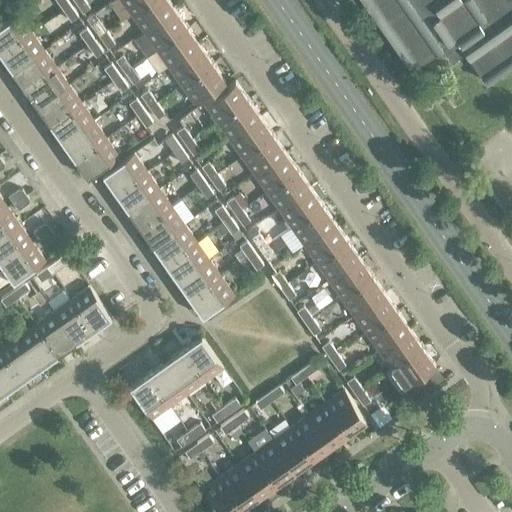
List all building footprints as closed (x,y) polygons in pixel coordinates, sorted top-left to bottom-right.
[(69,4),(66,0),(55,0),(62,9),(69,4)] [(90,8),(84,0),(75,0),(74,1),(83,13),(90,8)] [(150,0),(121,0),(131,13),(150,0)] [(175,9),(168,0),(150,0),(131,13),(144,31),(175,9)] [(363,0),(412,70),(442,49),(450,61),(451,61),(452,60),(452,61),(453,61),(453,62),(465,53),(486,83),(511,64),(511,0),(508,0),(507,1),(506,0),(363,0)] [(78,16),(69,4),(62,9),(71,21),(78,16)] [(187,27),(175,9),(144,31),(156,49),(187,27)] [(0,53),(31,31),(18,13),(0,25),(0,53)] [(98,19),(91,24),(99,36),(106,31),(98,19)] [(94,39),(86,27),(79,33),(87,44),(94,39)] [(200,44),(187,27),(156,49),(169,66),(200,44)] [(43,49),(31,31),(0,53),(12,71),(43,49)] [(115,43),(106,31),(99,36),(107,48),(115,43)] [(103,51),(94,39),(87,44),(96,56),(103,51)] [(212,62),(200,44),(169,66),(181,84),(212,62)] [(56,67),(43,49),(12,71),(25,89),(56,67)] [(123,54),(116,59),(124,71),(131,66),(123,54)] [(225,80),(212,62),(181,84),(194,102),(225,80)] [(119,75),(111,63),(104,68),(112,80),(119,75)] [(140,78),(131,66),(124,71),(132,83),(140,78)] [(68,84),(56,67),(25,89),(37,106),(68,84)] [(128,87),(119,75),(112,80),(120,92),(128,87)] [(248,99),(235,80),(204,102),(217,121),(248,99)] [(453,106),(463,99),(452,82),(442,89),(446,95),(449,100),(453,106)] [(81,102),(68,84),(37,106),(50,124),(81,102)] [(148,89),(140,95),(149,106),(156,101),(148,89)] [(144,110),(136,98),(129,103),(137,115),(144,110)] [(260,116),(248,99),(217,121),(229,138),(260,116)] [(164,113),(156,101),(149,106),(157,118),(164,113)] [(93,119),(81,102),(50,124),(62,141),(93,119)] [(153,122),(144,110),(137,115),(145,127),(153,122)] [(273,134),(260,116),(229,138),(241,156),(273,134)] [(106,137),(93,119),(62,141),(74,159),(106,137)] [(192,138),(184,126),(176,131),(185,143),(192,138)] [(180,146),(172,134),(164,140),(173,151),(180,146)] [(285,152),(273,134),(241,156),(254,174),(285,152)] [(119,155),(106,137),(74,159),(87,177),(119,155)] [(200,150),(192,138),(185,143),(193,155),(200,150)] [(188,158),(180,146),(173,151),(181,163),(188,158)] [(146,170),(134,152),(102,174),(115,192),(146,170)] [(298,169),(285,152),(254,174),(266,191),(298,169)] [(208,161),(201,166),(210,178),(217,173),(208,161)] [(310,187),(298,169),(266,191),(279,209),(310,187)] [(159,188),(146,170),(115,192),(127,210),(159,188)] [(205,182),(196,170),(189,175),(198,187),(205,182)] [(225,185),(217,173),(210,178),(218,190),(225,185)] [(213,194),(205,182),(198,187),(206,199),(213,194)] [(323,205),(310,187),(279,209),(291,227),(323,205)] [(8,195),(13,202),(25,194),(22,189),(18,188),(8,195)] [(171,206),(159,188),(127,210),(140,228),(171,206)] [(29,199),(25,194),(13,202),(18,209),(28,202),(29,199)] [(233,196),(226,202),(234,213),(242,208),(233,196)] [(230,217),(221,205),(214,210),(222,222),(230,217)] [(335,222),(323,205),(291,227),(304,244),(335,222)] [(184,223),(171,206),(140,228),(152,245),(184,223)] [(0,237),(19,224),(7,207),(0,211),(0,237)] [(250,220),(242,208),(234,213),(243,225),(250,220)] [(238,229),(230,217),(222,222),(231,234),(238,229)] [(347,240),(335,222),(304,244),(316,262),(347,240)] [(196,241),(184,223),(152,245),(165,263),(196,241)] [(32,242),(19,224),(0,237),(0,263),(0,264),(32,242)] [(33,231),(38,238),(50,229),(47,224),(43,224),(33,231)] [(54,234),(50,229),(38,238),(43,245),(53,238),(54,234)] [(258,232),(251,237),(259,249),(267,244),(258,232)] [(268,244),(273,251),(283,245),(278,237),(268,244)] [(255,252),(246,240),(239,245),(247,257),(255,252)] [(360,258),(347,240),(316,262),(329,280),(360,258)] [(208,259),(196,241),(165,263),(177,281),(208,259)] [(45,260),(32,242),(0,264),(13,282),(45,260)] [(275,256),(267,244),(259,249),(268,261),(275,256)] [(263,264),(255,252),(247,257),(256,269),(263,264)] [(65,264),(60,257),(48,265),(53,273),(65,264)] [(372,275),(360,258),(329,280),(341,297),(372,275)] [(221,276),(208,259),(177,281),(190,298),(221,276)] [(53,273),(48,265),(36,274),(41,281),(53,273)] [(279,270),(276,272),(272,275),(280,287),(287,282),(279,270)] [(385,293),(372,275),(341,297),(353,315),(385,293)] [(234,295),(221,276),(190,298),(202,317),(234,295)] [(29,289),(24,282),(12,290),(17,298),(29,289)] [(296,294),(287,282),(280,287),(288,299),(296,294)] [(111,317),(89,286),(71,299),(93,330),(111,317)] [(17,298),(12,290),(0,299),(5,306),(17,298)] [(397,311),(385,293),(353,315),(366,333),(397,311)] [(93,330),(71,299),(53,311),(75,342),(93,330)] [(304,306),(296,311),(305,323),(312,318),(304,306)] [(75,342),(53,311),(36,323),(58,355),(75,342)] [(410,328),(397,311),(366,333),(378,350),(410,328)] [(320,329),(312,318),(305,323),(313,334),(320,329)] [(58,355),(36,323),(18,336),(40,367),(58,355)] [(422,346),(410,328),(378,350),(391,368),(422,346)] [(40,367),(18,336),(0,348),(22,379),(40,367)] [(223,367),(201,336),(183,348),(205,380),(223,367)] [(328,341),(321,346),(330,358),(337,353),(328,341)] [(435,364),(422,346),(391,368),(413,400),(435,385),(425,371),(435,364)] [(22,379),(0,348),(0,385),(5,392),(22,379)] [(205,380),(183,348),(165,361),(187,392),(205,380)] [(345,365),(337,353),(330,358),(338,370),(345,365)] [(319,367),(314,360),(302,368),(307,375),(319,367)] [(187,392),(165,361),(148,373),(169,405),(187,392)] [(307,375),(302,368),(290,376),(295,384),(307,375)] [(169,405),(148,373),(129,386),(151,417),(169,405)] [(353,376),(346,381),(355,393),(362,388),(353,376)] [(284,392),(279,384),(267,393),(272,400),(284,392)] [(370,400),(362,388),(355,393),(363,405),(370,400)] [(366,420),(344,389),(326,401),(348,433),(366,420)] [(272,400),(267,393),(255,401),(260,408),(272,400)] [(235,397),(223,406),(228,413),(240,405),(235,397)] [(348,433),(326,401),(308,414),(330,445),(348,433)] [(228,413),(223,406),(211,414),(216,421),(228,413)] [(249,417),(244,409),(232,418),(237,425),(249,417)] [(330,445),(308,414),(290,426),(313,458),(330,445)] [(237,425),(232,418),(220,426),(225,433),(237,425)] [(200,422),(188,431),(193,438),(205,429),(200,422)] [(313,458),(290,426),(273,439),(295,470),(313,458)] [(193,438),(188,431),(176,439),(181,446),(193,438)] [(213,441),(209,435),(197,443),(201,450),(213,441)] [(295,470),(273,439),(255,451),(277,482),(295,470)] [(201,450),(197,443),(185,451),(190,458),(201,450)] [(277,482),(255,451),(238,464),(260,495),(277,482)] [(260,495),(238,464),(220,476),(242,507),(260,495)] [(235,511),(242,507),(220,476),(202,489),(217,511),(235,511)]
